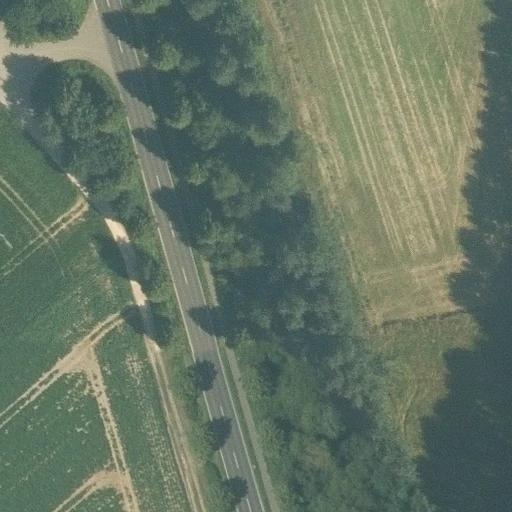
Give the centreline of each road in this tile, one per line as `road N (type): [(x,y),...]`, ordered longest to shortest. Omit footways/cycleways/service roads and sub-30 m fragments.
road 1 (secondary): [(248,511),(104,0)]
road 2 (track): [(0,85),(106,218),(131,271),(204,511)]
